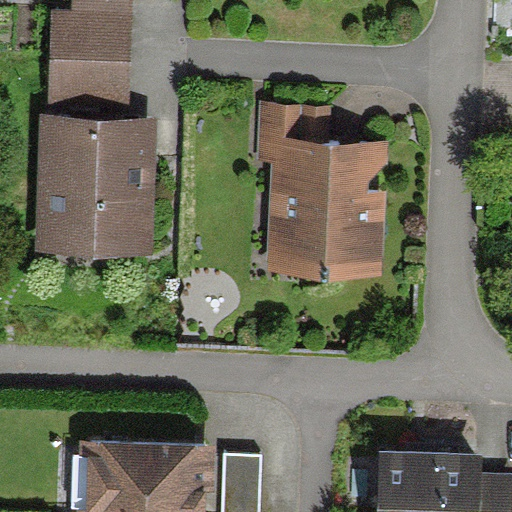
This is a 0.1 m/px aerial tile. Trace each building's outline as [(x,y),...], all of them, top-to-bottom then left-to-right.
[(122,0),(69,0),(69,12),(48,11),(44,101),(118,104),(122,0)] [(315,105),(258,103),(256,164),(268,164),(264,265),(370,269),(375,138),(314,136),(315,105)] [(141,249),(146,117),(38,113),(33,245),(141,249)] [(74,511),(202,511),(204,441),(188,441),(76,439),(74,511)] [(464,448),(369,447),(368,511),(502,511),(503,469),(463,469),(464,448)] [(250,511),(251,452),(217,452),(216,511),(250,511)]
